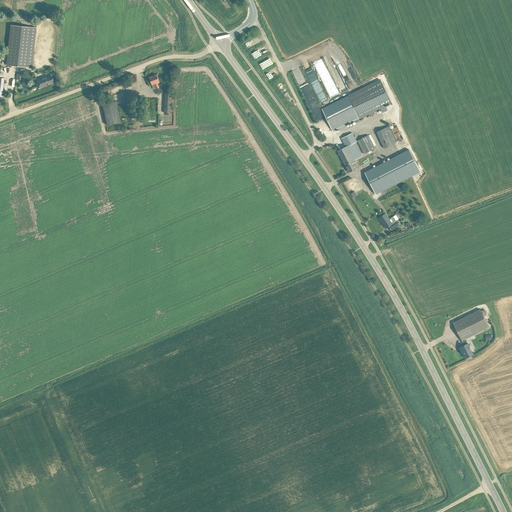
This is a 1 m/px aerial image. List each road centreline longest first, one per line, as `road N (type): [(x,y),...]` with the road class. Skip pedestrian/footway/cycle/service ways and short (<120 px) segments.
road 1 (secondary): [(501,511),(383,281),(219,42)]
road 2 (unclassified): [(0,119),(219,42)]
